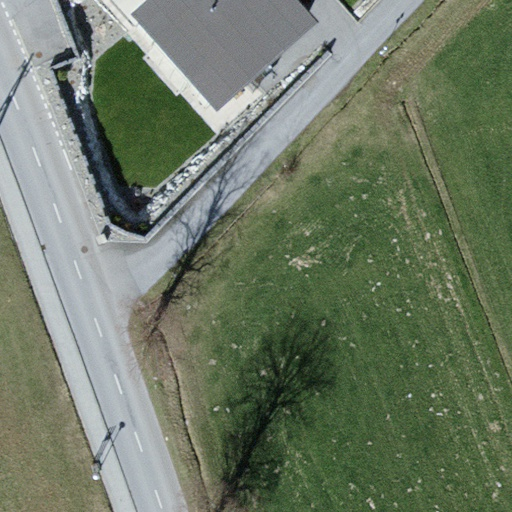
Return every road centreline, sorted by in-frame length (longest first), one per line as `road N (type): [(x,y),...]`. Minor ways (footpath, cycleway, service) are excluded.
road 1 (residential): [(98,314),(401,0)]
road 2 (residential): [(98,314),(0,31)]
road 3 (residential): [(161,511),(98,314)]
